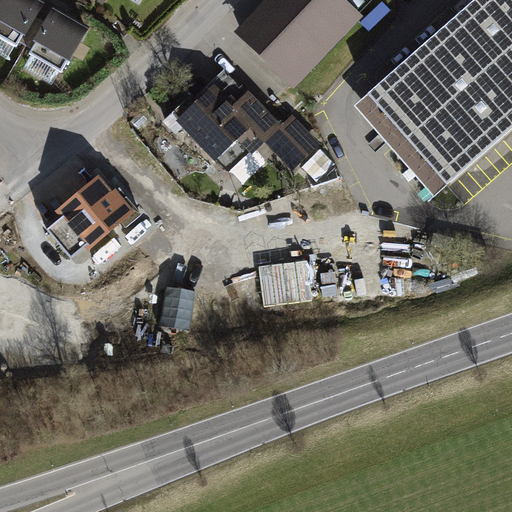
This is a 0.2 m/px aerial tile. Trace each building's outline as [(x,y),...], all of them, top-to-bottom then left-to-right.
[(43,1),(40,0),(0,0),(0,38),(17,48),(43,1)] [(360,17),(342,0),(264,0),(234,31),(292,87),(360,17)] [(511,0),(477,0),(355,108),(434,196),(511,127),(511,0)] [(86,25),(52,7),(27,55),(61,73),(86,25)] [(214,85),(176,121),(214,161),(237,139),(252,155),(264,144),(290,172),(318,146),(291,117),(281,126),(247,90),(232,104),(214,85)] [(130,213),(98,176),(54,213),(87,251),(130,213)] [(263,309),(312,306),(309,264),(260,267),(263,309)] [(176,311),(176,271),(146,270),(145,310),(176,311)]
